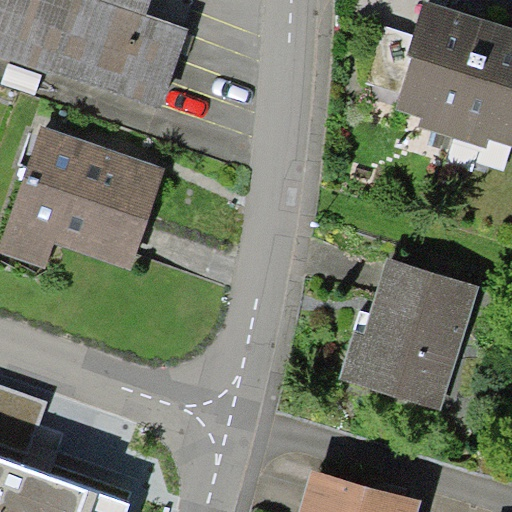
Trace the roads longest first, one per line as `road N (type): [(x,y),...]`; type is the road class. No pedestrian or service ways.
road 1 (residential): [(238,411),(280,237),(300,0)]
road 2 (residential): [(0,332),(238,411)]
